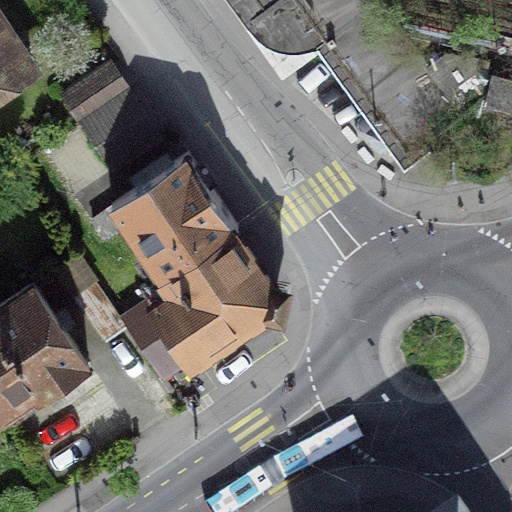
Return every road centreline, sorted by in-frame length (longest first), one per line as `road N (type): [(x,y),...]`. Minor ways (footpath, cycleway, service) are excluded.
road 1 (residential): [(169,0),(308,200),(375,279)]
road 2 (tertiary): [(354,389),(176,511)]
road 3 (tertiary): [(354,389),(396,429),(454,435),(481,424)]
road 4 (tertiary): [(500,287),(453,259),(398,264),(375,279)]
road 5 (tertiary): [(375,279),(348,319),(346,367),(354,389)]
